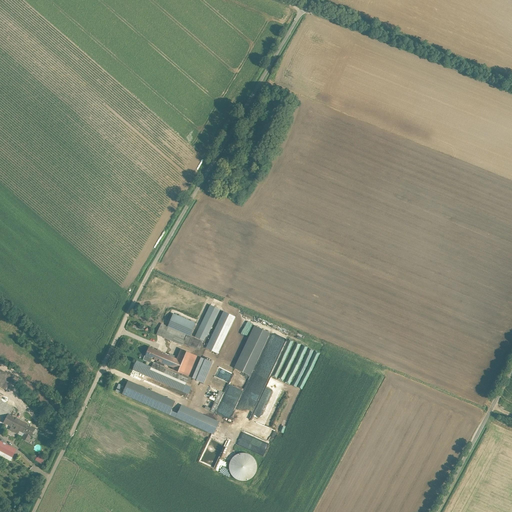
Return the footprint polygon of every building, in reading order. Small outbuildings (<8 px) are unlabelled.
[(210,305),(195,337),(203,340),(206,336),(219,310),(210,305)] [(224,312),(206,348),(217,353),(235,317),(224,312)] [(195,323),(173,314),(168,327),(187,335),(190,336),(195,323)] [(161,324),(157,334),(163,337),(168,327),(161,324)] [(255,326),(235,368),(250,375),(269,333),(255,326)] [(187,335),(168,327),(163,337),(183,345),(184,342),(187,335)] [(190,336),(187,335),(184,342),(200,349),(203,342),(190,336)] [(295,336),(293,341),(304,345),(305,340),(295,336)] [(177,359),(149,347),(146,355),(145,355),(143,360),(150,363),(152,358),(173,367),(177,359)] [(197,356),(181,349),(177,359),(173,367),(172,369),(188,376),(197,356)] [(202,358),(193,378),(204,383),(212,362),(202,358)] [(164,367),(154,363),(152,367),(137,361),(133,370),(183,391),(188,379),(163,369),(164,367)] [(13,376),(0,369),(0,386),(6,389),(13,376)] [(175,401),(129,381),(123,394),(169,414),(171,411),(175,401)] [(215,412),(222,392),(218,391),(211,409),(205,407),(205,408),(215,412)] [(14,407),(0,400),(0,422),(3,424),(4,423),(8,414),(10,415),(14,407)] [(219,422),(182,405),(178,414),(176,418),(214,434),(219,422)] [(10,415),(8,414),(4,423),(25,434),(23,438),(29,441),(31,436),(35,428),(10,415)] [(254,449),(263,455),(268,447),(269,443),(268,442),(262,439),(268,440),(269,436),(265,435),(265,433),(264,432),(266,429),(265,429),(259,425),(246,422),(244,429),(246,431),(248,431),(253,434),(248,442),(255,446),(254,449)] [(15,451),(0,442),(0,450),(12,457),(15,451)] [(251,452),(227,457),(232,482),(256,477),(251,452)] [(36,460),(43,464),(46,457),(40,453),(36,460)]
